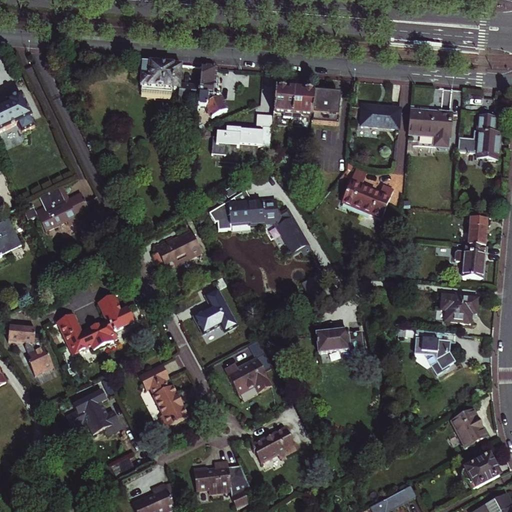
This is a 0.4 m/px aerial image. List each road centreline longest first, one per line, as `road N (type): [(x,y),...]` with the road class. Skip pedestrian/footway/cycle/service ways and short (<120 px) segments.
road 1 (tertiary): [(0,34),(511,79)]
road 2 (primary): [(46,0),(511,40)]
road 3 (primary): [(511,21),(251,0)]
